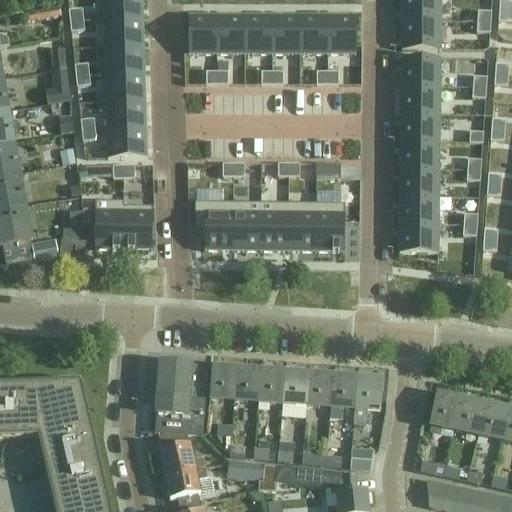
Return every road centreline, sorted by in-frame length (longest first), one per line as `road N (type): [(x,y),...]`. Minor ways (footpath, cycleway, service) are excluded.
road 1 (residential): [(369,329),(373,51),(382,0)]
road 2 (residential): [(159,0),(169,51),(178,316)]
road 3 (residential): [(136,511),(118,430),(128,319)]
road 4 (residential): [(369,329),(178,316)]
road 5 (residential): [(391,511),(388,480),(408,333)]
road 6 (residential): [(128,319),(0,314)]
